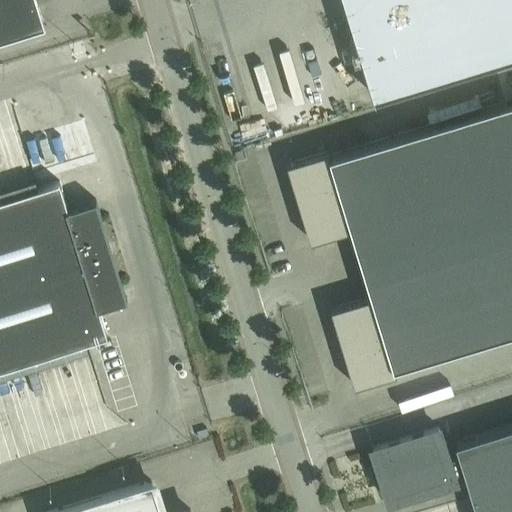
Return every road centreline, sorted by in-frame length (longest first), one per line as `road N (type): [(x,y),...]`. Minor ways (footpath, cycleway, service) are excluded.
road 1 (unclassified): [(303,511),(230,303),(148,0)]
road 2 (unknown): [(87,57),(194,413)]
road 3 (unknown): [(0,475),(194,413)]
